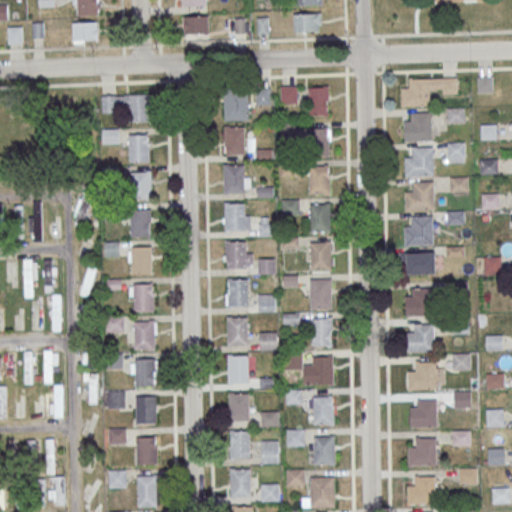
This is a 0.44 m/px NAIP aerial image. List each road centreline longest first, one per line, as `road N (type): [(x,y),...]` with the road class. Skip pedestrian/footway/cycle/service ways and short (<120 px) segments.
road 1 (residential): [(511,49),(0,69)]
road 2 (residential): [(372,511),(361,0)]
road 3 (residential): [(193,511),(182,63)]
road 4 (residential): [(71,511),(65,209),(55,197)]
